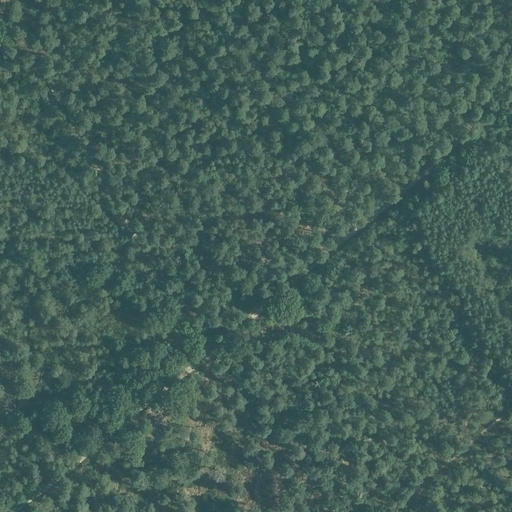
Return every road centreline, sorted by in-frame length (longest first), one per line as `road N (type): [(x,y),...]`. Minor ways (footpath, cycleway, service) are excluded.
road 1 (track): [(511,98),(212,350)]
road 2 (track): [(285,284),(434,511)]
road 3 (track): [(212,350),(12,511)]
